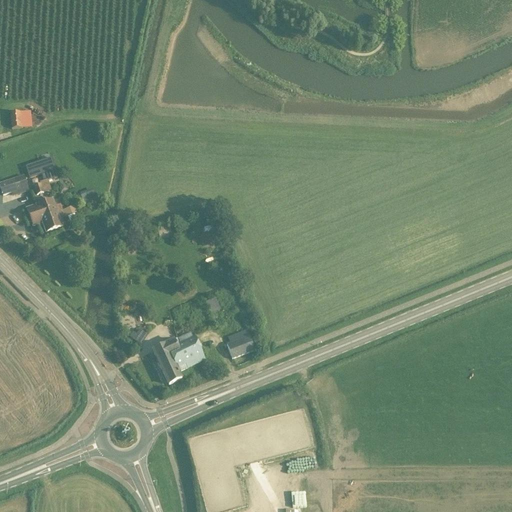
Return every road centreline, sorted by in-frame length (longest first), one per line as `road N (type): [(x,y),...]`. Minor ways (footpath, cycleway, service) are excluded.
road 1 (primary): [(511,275),(146,423)]
road 2 (tertiary): [(118,408),(81,348),(0,261)]
